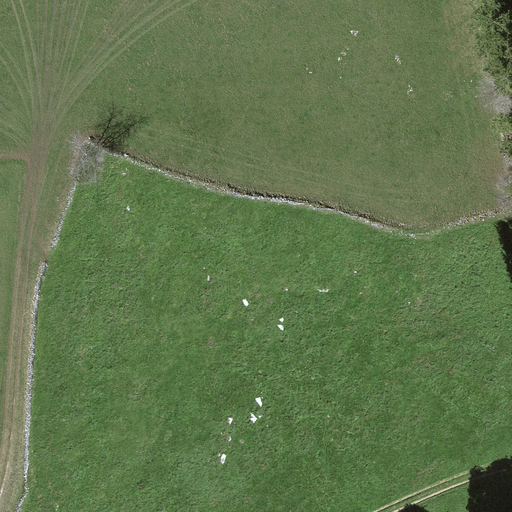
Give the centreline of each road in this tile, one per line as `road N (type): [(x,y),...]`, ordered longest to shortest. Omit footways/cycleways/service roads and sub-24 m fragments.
road 1 (track): [(0,476),(41,132),(28,0)]
road 2 (track): [(385,511),(511,464)]
